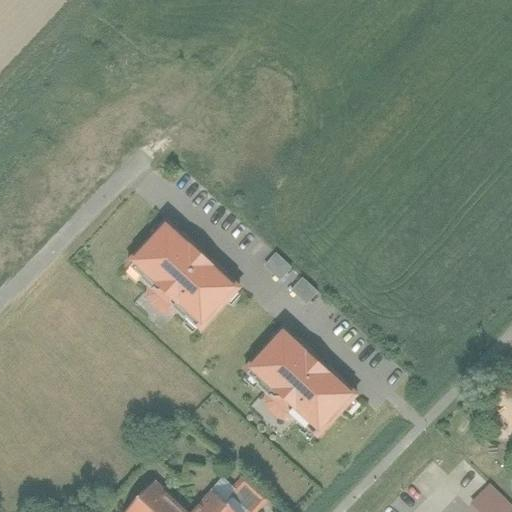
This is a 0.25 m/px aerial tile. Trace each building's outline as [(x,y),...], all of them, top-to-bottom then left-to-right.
[(184,328),(223,287),(150,218),(111,260),(184,328)] [(276,280),(291,294),(303,282),(288,268),(276,280)] [(339,389),(269,328),(232,370),(301,431),(339,389)] [(511,362),(502,363),(502,386),(511,386),(511,362)] [(229,473),(216,487),(237,507),(251,492),(229,473)] [(177,510),(140,477),(110,511),(111,511),(227,511),(198,486),(177,510)] [(492,511),(511,511),(503,502),(492,511)]
